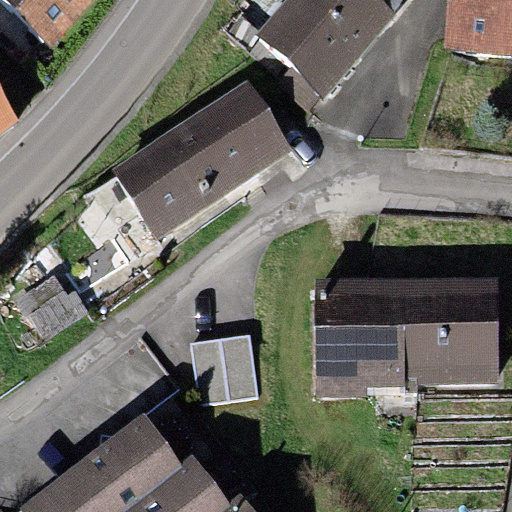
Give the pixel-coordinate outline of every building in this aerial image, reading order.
[(0,0),(0,54),(17,69),(37,47),(47,55),(96,0),(0,0)] [(359,0),(290,0),(247,52),(283,82),(272,95),(305,123),(388,24),(359,0)] [(511,0),(450,0),(447,48),(511,52),(511,0)] [(0,140),(19,128),(0,101),(0,140)] [(243,105),(116,188),(143,230),(122,244),(143,276),(164,261),(159,254),(286,171),(243,105)] [(65,275),(52,257),(38,268),(51,285),(65,275)] [(55,294),(24,312),(46,350),(86,327),(75,307),(66,312),(55,294)] [(493,300),(310,301),(310,395),(493,394),(493,300)] [(213,511),(185,475),(174,484),(134,434),(35,511),(213,511)]
